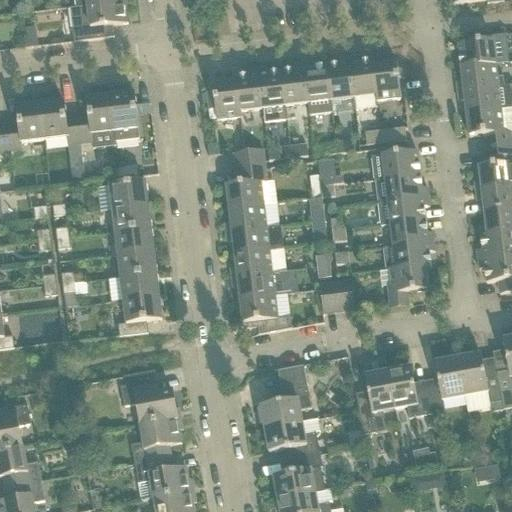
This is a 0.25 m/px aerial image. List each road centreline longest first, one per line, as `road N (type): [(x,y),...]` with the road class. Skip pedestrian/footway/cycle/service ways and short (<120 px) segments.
road 1 (unclassified): [(478,326),(427,0)]
road 2 (unclassified): [(211,340),(177,60)]
road 3 (unclassified): [(217,362),(478,326)]
road 4 (unclassified): [(0,75),(177,60)]
road 5 (residential): [(239,511),(217,362)]
